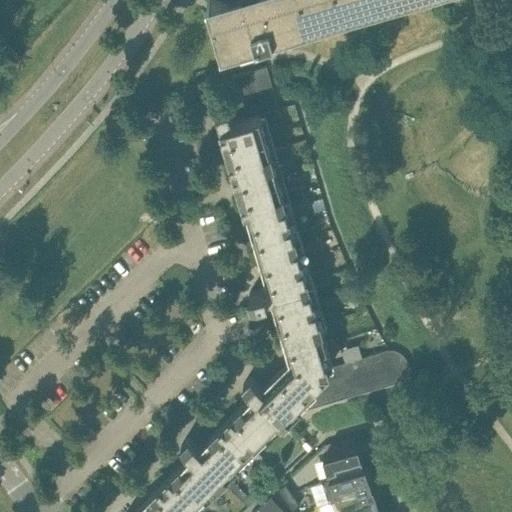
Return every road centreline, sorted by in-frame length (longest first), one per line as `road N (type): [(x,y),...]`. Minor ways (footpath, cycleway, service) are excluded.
road 1 (residential): [(36,511),(218,336),(157,124)]
road 2 (tertiary): [(0,189),(118,60),(157,0)]
road 3 (tertiary): [(109,0),(0,140)]
